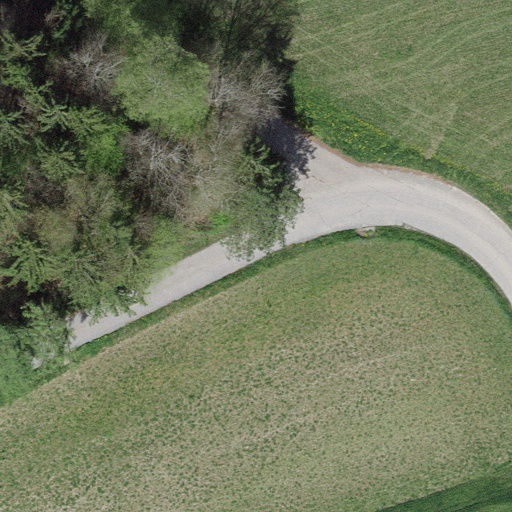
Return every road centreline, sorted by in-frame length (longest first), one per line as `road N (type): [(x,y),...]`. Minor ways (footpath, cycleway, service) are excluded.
road 1 (unclassified): [(0,366),(250,242),(306,220),(384,207)]
road 2 (unclassified): [(384,207),(228,113),(96,0)]
road 3 (unclassified): [(384,207),(455,219),(511,267)]
